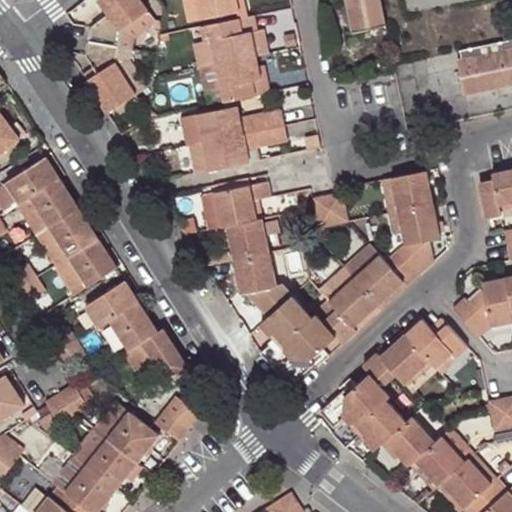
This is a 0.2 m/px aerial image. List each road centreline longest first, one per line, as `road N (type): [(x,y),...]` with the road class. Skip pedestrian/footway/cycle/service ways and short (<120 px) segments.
road 1 (residential): [(7,32),(271,424)]
road 2 (residential): [(296,0),(329,171),(446,148)]
road 3 (residential): [(271,424),(429,294)]
road 4 (residential): [(429,294),(466,261),(446,148)]
road 5 (residential): [(271,424),(175,511)]
road 6 (residential): [(271,424),(366,511)]
